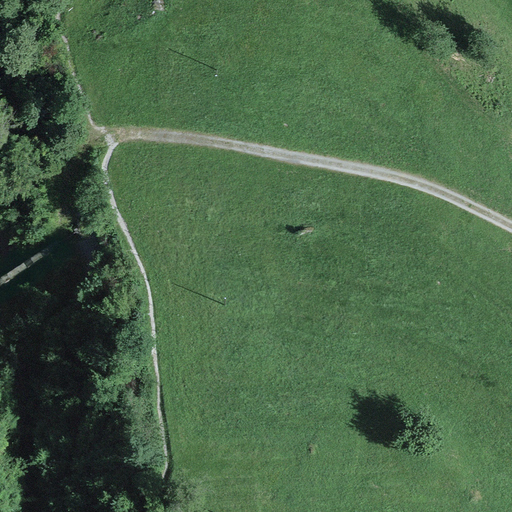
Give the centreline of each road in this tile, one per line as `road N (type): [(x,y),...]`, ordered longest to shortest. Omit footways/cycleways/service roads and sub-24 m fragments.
road 1 (trunk): [(511,377),(12,511)]
road 2 (track): [(511,223),(348,166),(112,135)]
